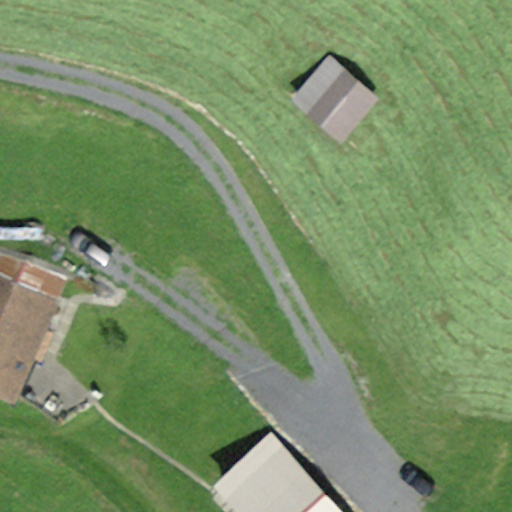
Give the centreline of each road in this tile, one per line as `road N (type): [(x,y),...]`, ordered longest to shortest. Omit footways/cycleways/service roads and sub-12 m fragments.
road 1 (track): [(90,252),(132,273),(292,389),(325,397),(339,387),(229,187),(192,136),(143,102),(0,64)]
road 2 (track): [(136,511),(60,448),(0,424)]
road 3 (track): [(339,387),(388,511)]
